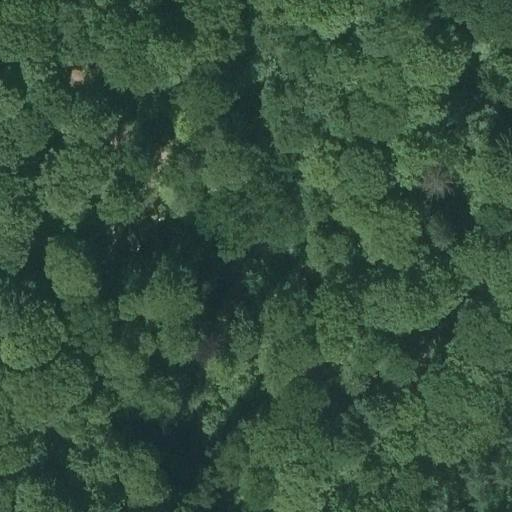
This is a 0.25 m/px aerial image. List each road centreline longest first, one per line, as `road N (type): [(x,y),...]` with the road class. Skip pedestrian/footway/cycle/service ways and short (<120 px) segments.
road 1 (track): [(50,511),(130,421),(111,256),(110,152)]
road 2 (track): [(269,228),(302,270),(511,393)]
road 3 (track): [(251,144),(290,0)]
road 4 (track): [(110,152),(246,163)]
road 5 (track): [(0,96),(78,144),(110,152)]
